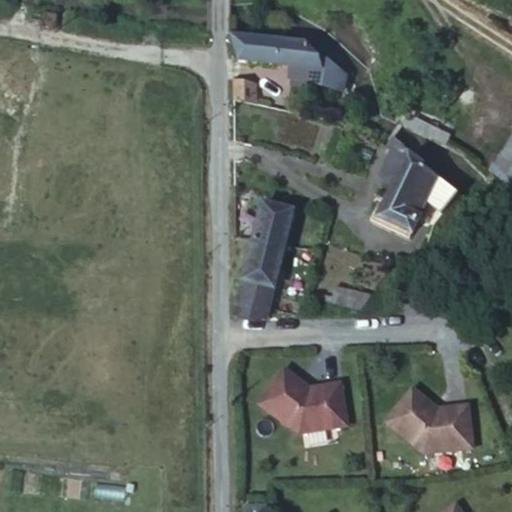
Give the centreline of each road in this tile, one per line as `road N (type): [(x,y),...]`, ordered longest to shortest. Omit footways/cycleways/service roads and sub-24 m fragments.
road 1 (unclassified): [(511,408),(476,334),(219,337)]
road 2 (unclassified): [(219,337),(218,0)]
road 3 (unclassified): [(224,511),(219,337)]
